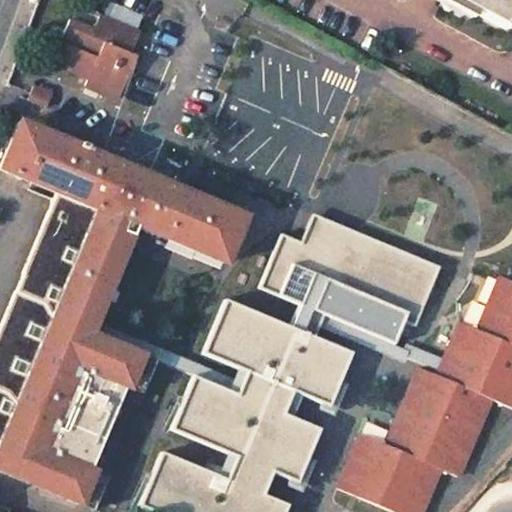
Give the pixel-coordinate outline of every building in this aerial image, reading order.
[(511,0),(429,0),(463,18),(467,12),(500,30),(511,7),(511,0)] [(93,59),(82,85),(116,100),(134,58),(128,54),(137,34),(97,16),(81,53),(93,59)] [(27,88),(26,101),(45,103),(46,89),(27,88)] [(241,219),(14,122),(0,154),(0,172),(53,194),(132,227),(222,264),(241,219)] [(125,389),(139,356),(87,334),(132,227),(53,194),(21,274),(24,276),(17,292),(14,291),(0,323),(0,475),(77,506),(91,471),(87,470),(120,389),(125,389)] [(436,268),(309,216),(298,244),(278,236),(256,289),(296,306),(287,328),(222,302),(199,355),(244,373),(234,396),(190,377),(167,432),(233,459),(224,482),(158,455),(136,508),(145,511),(282,511),(285,506),(261,497),(269,474),(287,482),(297,458),(304,461),(315,430),(280,416),(290,392),(325,408),(348,354),(312,339),(320,316),(391,346),(400,323),(411,328),(436,268)] [(511,272),(495,266),(474,320),(455,312),(434,366),(416,359),(385,437),(358,427),(337,482),(408,511),(418,511),(439,462),(458,470),(491,391),(511,399),(511,272)] [(152,360),(139,356),(125,389),(138,394),(152,360)] [(103,476),(91,471),(77,506),(89,510),(103,476)]
